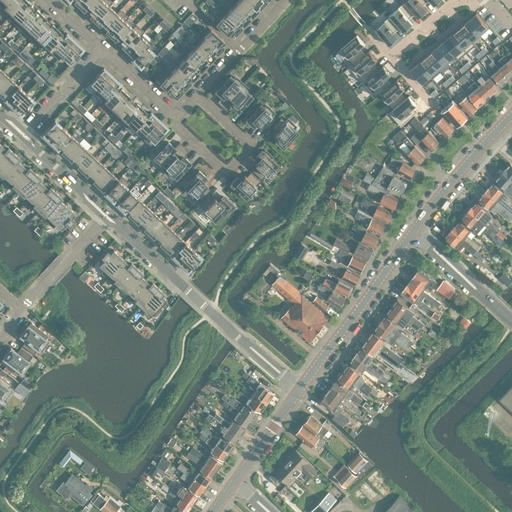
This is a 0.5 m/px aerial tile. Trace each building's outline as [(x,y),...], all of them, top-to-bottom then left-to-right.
[(0,9),(0,10),(9,0),(0,0),(0,4),(2,7),(0,9)] [(9,0),(0,10),(8,17),(24,0),(9,0)] [(24,0),(8,17),(16,25),(32,7),(29,4),(29,3),(26,0),(24,0)] [(84,9),(88,12),(98,0),(84,0),(79,5),(83,10),(84,9)] [(91,16),(95,20),(112,2),(109,0),(98,0),(88,12),(91,15),(91,16)] [(245,0),(230,0),(230,1),(249,19),(247,17),(250,14),(251,16),(257,10),(245,0)] [(245,0),(257,10),(256,9),(258,6),(260,7),(265,1),(263,0),(245,0)] [(403,0),(405,1),(390,14),(404,30),(413,23),(409,18),(415,13),(418,17),(404,0),(403,0)] [(430,0),(404,0),(418,17),(427,9),(423,4),(428,0),(429,0),(434,5),(434,4),(430,0)] [(230,1),(222,10),(240,28),(241,27),(239,26),(242,23),(243,24),(249,19),(230,1)] [(100,23),(104,27),(120,9),(116,13),(109,6),(112,2),(95,20),(99,24),(100,23)] [(16,25),(24,32),(41,14),(36,10),(36,11),(32,7),(16,25)] [(106,31),(111,35),(128,17),(120,9),(104,27),(107,30),(106,31)] [(222,10),(213,19),(230,35),(234,32),(235,33),(240,28),(222,10)] [(476,12),(468,20),(480,34),(489,27),(476,12)] [(24,32),(32,39),(48,22),(44,19),(45,18),(41,14),(24,32)] [(390,15),(375,28),(389,44),(398,36),(394,32),(400,27),(403,31),(404,30),(390,14),(389,14),(390,15)] [(116,38),(119,41),(136,24),(135,24),(132,27),(125,20),(128,17),(111,35),(115,39),(116,38)] [(468,20),(459,27),(475,45),(475,44),(472,41),(480,34),(468,20)] [(32,39),(40,47),(57,28),(52,24),(51,25),(48,22),(32,39)] [(122,46),(126,50),(143,31),(136,24),(119,41),(123,45),(122,46)] [(459,27),(451,34),(467,52),(475,45),(459,27)] [(50,51),(67,33),(66,33),(63,36),(60,33),(61,33),(57,28),(40,47),(43,44),(50,50),(50,51)] [(199,34),(198,35),(217,52),(222,47),(221,46),(224,42),(210,29),(202,38),(199,34)] [(132,59),(132,60),(148,42),(141,35),(144,32),(143,31),(126,50),(131,54),(132,53),(135,56),(132,59)] [(50,51),(58,59),(75,41),(67,33),(50,51)] [(357,34),(337,51),(345,60),(349,57),(354,63),(349,67),(350,67),(370,50),(369,50),(365,53),(360,47),(365,43),(357,34)] [(451,34),(443,41),(458,59),(467,52),(451,34)] [(198,35),(190,44),(209,61),(214,56),(213,54),(215,51),(217,53),(217,52),(198,35)] [(58,59),(62,55),(69,63),(75,57),(76,58),(80,53),(79,53),(83,48),(75,41),(58,59)] [(443,41),(435,48),(447,62),(455,55),(458,59),(443,41)] [(2,42),(0,44),(0,46),(5,51),(8,48),(2,42)] [(148,42),(132,60),(140,67),(154,53),(146,46),(148,43),(148,42)] [(190,44),(182,52),(201,70),(206,64),(205,63),(207,60),(209,61),(190,44)] [(435,48),(426,55),(440,71),(441,71),(439,69),(447,62),(435,48)] [(370,50),(350,67),(363,82),(383,65),(383,64),(378,69),(373,63),(377,59),(370,50)] [(182,52),(174,61),(193,79),(198,73),(196,72),(199,69),(200,70),(201,70),(182,52)] [(504,54),(501,57),(511,68),(511,56),(509,59),(504,54)] [(426,55),(418,62),(433,79),(433,78),(440,71),(426,55)] [(511,68),(501,57),(498,60),(503,65),(499,68),(509,80),(511,77),(511,68)] [(166,70),(184,87),(190,82),(188,81),(191,78),(192,79),(193,79),(174,61),(173,61),(177,65),(169,73),(166,70)] [(492,61),(489,63),(495,71),(491,75),(501,86),(501,87),(509,80),(499,68),(492,61)] [(418,62),(410,69),(424,86),(433,79),(418,62)] [(25,63),(21,67),(25,71),(29,67),(25,63)] [(383,65),(363,82),(363,83),(367,79),(380,94),(397,79),(391,83),(386,78),(391,74),(383,65)] [(95,93),(112,75),(103,68),(100,72),(99,71),(95,75),(96,76),(90,82),(98,89),(95,93)] [(184,87),(166,70),(157,79),(166,87),(165,88),(169,92),(170,91),(176,97),(181,91),(180,89),(183,87),(184,88),(184,87)] [(0,88),(10,78),(2,71),(0,73),(0,88)] [(112,75),(95,93),(103,101),(120,83),(112,75)] [(458,79),(457,79),(461,84),(466,80),(462,75),(458,79)] [(481,75),(478,78),(482,83),(492,94),(500,87),(489,76),(485,80),(481,75)] [(217,102),(221,106),(243,84),(242,83),(235,77),(234,79),(230,76),(224,82),(222,81),(216,87),(218,89),(216,91),(222,96),(217,102)] [(4,99),(5,100),(18,86),(10,78),(0,88),(0,93),(2,95),(3,94),(6,97),(4,99)] [(397,79),(380,94),(381,93),(393,108),(389,112),(409,95),(405,98),(400,92),(405,88),(397,79)] [(474,82),(471,84),(475,89),(485,100),(492,94),(482,83),(478,86),(474,82)] [(120,83),(103,101),(104,100),(111,107),(108,111),(125,93),(121,89),(120,90),(117,87),(120,83)] [(243,84),(221,106),(226,111),(232,105),(238,111),(239,109),(241,110),(247,104),(245,103),(251,96),(248,92),(250,90),(243,84)] [(471,84),(468,87),(472,92),(468,95),(478,107),(485,100),(475,89),(471,84)] [(5,100),(12,107),(26,93),(18,86),(5,100)] [(442,106),(451,98),(445,91),(436,99),(442,106)] [(26,93),(12,107),(21,115),(24,111),(25,112),(29,107),(34,101),(26,93)] [(125,93),(108,111),(116,118),(132,101),(129,98),(129,97),(125,93)] [(261,95),(257,99),(262,103),(266,100),(261,95)] [(409,95),(389,112),(401,126),(416,112),(412,108),(417,104),(409,95)] [(464,98),(458,103),(467,113),(468,114),(469,115),(471,113),(478,107),(467,95),(464,98)] [(132,101),(116,118),(124,126),(141,107),(137,103),(136,104),(132,101)] [(454,102),(444,111),(449,117),(457,125),(467,117),(454,102)] [(260,104),(254,111),(253,109),(247,116),(248,117),(246,119),(253,125),(256,122),(260,127),(262,125),(267,129),(276,119),(271,115),(273,112),(266,106),(264,108),(260,104)] [(141,107),(124,126),(127,123),(135,129),(134,130),(151,112),(148,115),(144,112),(145,112),(141,107)] [(430,111),(420,121),(424,125),(435,115),(430,111)] [(151,112),(134,130),(142,138),(159,120),(151,112)] [(415,116),(410,121),(424,135),(420,139),(431,150),(439,142),(415,116)] [(443,116),(431,127),(436,133),(439,130),(445,136),(454,128),(443,116)] [(274,133),(279,137),(276,140),(283,147),(284,145),(286,146),(292,140),(290,138),(297,132),(293,128),(295,126),(287,119),(286,121),(285,121),(285,122),(280,117),(271,127),(276,131),(274,133)] [(41,134),(50,142),(63,128),(55,120),(49,126),(48,125),(44,129),(45,130),(41,134)] [(159,120),(142,138),(151,145),(159,136),(160,136),(164,132),(163,131),(167,127),(159,120)] [(50,142),(57,149),(71,135),(63,128),(50,142)] [(400,129),(393,136),(399,143),(402,140),(407,136),(400,129)] [(62,151),(67,155),(79,142),(71,135),(57,149),(58,150),(60,147),(63,151),(62,151)] [(407,136),(402,140),(411,149),(415,145),(407,136)] [(72,159),(75,162),(87,150),(79,142),(67,155),(71,159),(72,159)] [(105,146),(104,147),(112,155),(114,152),(117,149),(109,142),(105,146)] [(162,169),(163,169),(184,146),(179,142),(174,147),(168,142),(166,144),(165,143),(159,149),(160,150),(154,157),(158,160),(156,162),(163,169),(162,169)] [(0,167),(13,153),(8,148),(6,150),(1,145),(0,146),(0,167)] [(411,149),(407,153),(417,164),(425,156),(415,145),(411,149)] [(184,146),(163,169),(170,176),(172,174),(176,177),(182,170),(183,172),(189,166),(188,164),(190,162),(184,157),(189,151),(184,146)] [(78,166),(82,170),(95,157),(87,150),(75,162),(79,165),(78,166)] [(252,170),(261,179),(266,175),(277,164),(270,158),(271,156),(265,151),(264,152),(262,150),(255,157),(258,160),(254,164),(256,166),(252,170)] [(5,182),(5,183),(22,164),(17,160),(19,158),(13,153),(0,167),(0,172),(2,175),(0,177),(5,182)] [(394,156),(390,163),(393,165),(395,163),(398,158),(394,156)] [(87,173),(91,177),(102,165),(95,157),(82,170),(87,174),(87,173)] [(145,158),(138,166),(142,170),(149,163),(145,158)] [(398,158),(395,163),(400,166),(397,172),(409,179),(415,169),(403,161),(398,158)] [(511,164),(510,163),(502,171),(511,179),(511,164)] [(13,185),(18,190),(34,173),(29,168),(27,169),(22,164),(5,183),(6,183),(11,187),(13,185)] [(94,181),(98,185),(110,172),(102,165),(91,177),(95,180),(94,181)] [(383,166),(375,177),(371,184),(385,191),(388,193),(391,188),(399,192),(400,191),(402,192),(407,183),(407,182),(394,175),(395,173),(383,166)] [(205,186),(207,184),(202,180),(205,177),(198,170),(197,172),(195,171),(189,177),(191,179),(184,185),(196,196),(196,195),(201,200),(210,190),(205,186)] [(511,179),(502,171),(495,179),(506,189),(510,185),(511,186),(511,179)] [(104,193),(105,194),(121,176),(121,175),(118,179),(110,172),(98,185),(102,189),(103,188),(106,191),(104,193)] [(256,186),(260,181),(250,172),(246,177),(244,175),(240,179),(237,177),(231,183),(233,185),(231,187),(238,193),(239,191),(246,197),(256,186)] [(26,202),(43,184),(38,179),(40,177),(34,173),(18,190),(23,195),(21,197),(26,202)] [(380,202),(393,209),(393,207),(395,207),(396,205),(396,203),(398,198),(385,192),(385,191),(371,184),(375,177),(367,173),(363,179),(370,183),(367,189),(382,197),(380,202)] [(121,176),(105,194),(113,201),(130,183),(121,176)] [(511,206),(505,200),(509,196),(493,182),(485,190),(507,209),(511,213),(511,206)] [(34,205),(39,209),(55,192),(50,187),(48,189),(43,184),(26,202),(27,202),(32,207),(34,205)] [(116,204),(124,212),(138,197),(129,190),(116,204)] [(490,208),(492,205),(509,220),(511,215),(511,213),(507,209),(485,190),(478,198),(490,208)] [(47,222),(64,204),(59,199),(61,197),(55,192),(39,209),(45,214),(42,217),(47,221),(47,222)] [(340,197),(349,202),(352,198),(342,192),(340,197)] [(208,195),(199,204),(203,209),(214,220),(220,213),(224,216),(230,209),(231,210),(234,207),(224,196),(219,201),(214,197),(213,199),(208,195)] [(367,207),(367,206),(371,201),(363,196),(359,202),(367,207)] [(129,214),(133,218),(145,205),(138,197),(124,212),(126,210),(130,213),(129,214)] [(367,206),(375,210),(373,216),(387,223),(392,212),(378,205),(371,201),(367,206)] [(469,209),(489,227),(495,232),(496,233),(499,230),(498,228),(492,223),(488,219),(492,215),(487,211),(476,201),(471,207),(469,209)] [(75,214),(64,204),(47,222),(48,222),(53,227),(55,224),(61,229),(67,223),(69,225),(74,220),(71,218),(75,214)] [(138,221),(142,224),(153,212),(145,205),(133,218),(138,222),(138,221)] [(174,205),(170,211),(173,214),(178,209),(174,205)] [(485,231),(488,227),(489,227),(469,209),(461,218),(477,231),(481,227),(485,231)] [(366,220),(370,222),(367,228),(380,235),(381,233),(382,232),(383,230),(383,229),(385,224),(357,210),(354,216),(363,221),(364,221),(366,220)] [(145,229),(149,233),(161,219),(153,212),(142,224),(145,228),(145,229)] [(161,219),(149,233),(153,237),(154,236),(158,239),(169,227),(161,219)] [(190,220),(185,225),(189,229),(194,224),(190,220)] [(459,220),(452,228),(476,250),(480,246),(467,235),(471,230),(459,220)] [(160,243),(165,247),(177,234),(169,227),(158,239),(161,242),(160,243)] [(361,227),(359,232),(364,235),(361,241),(374,248),(380,237),(361,227)] [(496,233),(489,227),(485,231),(493,237),(496,233)] [(476,250),(452,228),(445,237),(460,250),(464,246),(480,260),(483,256),(479,252),(476,250)] [(499,230),(496,233),(502,239),(506,235),(499,230)] [(311,232),(309,236),(332,249),(334,245),(333,244),(311,232)] [(171,256),(185,242),(177,234),(165,247),(169,251),(170,250),(173,254),(171,256)] [(334,245),(341,248),(347,252),(351,246),(336,237),(333,244),(334,245)] [(171,256),(179,263),(193,249),(185,242),(171,256)] [(354,253),(367,260),(369,255),(371,255),(372,252),(371,251),(372,249),(359,242),(354,253)] [(301,243),(294,254),(302,259),(309,247),(301,243)] [(366,262),(366,261),(347,252),(341,248),(339,252),(338,253),(338,254),(345,257),(342,263),(348,265),(360,272),(361,270),(363,270),(364,268),(364,266),(364,264),(365,262),(366,262)] [(193,249),(179,263),(188,271),(191,267),(192,268),(196,263),(195,263),(201,257),(193,249)] [(107,277),(107,278),(124,260),(113,250),(109,254),(107,251),(103,256),(105,258),(99,265),(104,270),(102,273),(107,277)] [(329,264),(338,269),(341,264),(332,259),(329,264)] [(115,280),(120,285),(136,268),(131,263),(129,265),(124,260),(107,278),(112,283),(115,280)] [(347,267),(345,272),(341,278),(355,285),(360,274),(347,267)] [(128,297),(145,279),(140,274),(141,273),(136,268),(120,285),(125,290),(123,292),(128,297)] [(413,277),(426,286),(431,290),(437,282),(419,268),(413,277)] [(306,271),(303,276),(309,279),(312,274),(306,271)] [(508,286),(511,281),(511,279),(504,272),(499,278),(508,286)] [(292,299),(295,302),(291,307),(290,306),(281,317),(310,341),(324,325),(323,324),(329,317),(302,294),(301,294),(298,291),(299,290),(280,274),(272,284),(291,300),(292,299)] [(413,277),(407,284),(424,297),(438,307),(441,303),(423,290),(426,286),(413,277)] [(323,283),(334,288),(336,284),(325,278),(323,283)] [(136,300),(141,305),(157,287),(152,283),(150,284),(145,279),(128,297),(128,298),(133,302),(136,300)] [(336,284),(334,288),(347,295),(349,291),(351,291),(352,288),(352,287),(352,286),(339,279),(336,284)] [(439,287),(442,289),(440,291),(448,297),(454,289),(443,280),(439,287)] [(318,288),(330,294),(326,300),(339,307),(340,306),(342,306),(343,303),(343,302),(345,298),(321,283),(318,288)] [(424,297),(407,284),(402,292),(427,310),(430,306),(422,300),(424,297)] [(157,287),(141,305),(146,310),(144,312),(149,317),(153,314),(155,315),(160,309),(159,307),(166,299),(161,294),(162,292),(157,287)] [(450,297),(454,299),(459,291),(456,289),(450,297)] [(315,303),(325,311),(329,306),(319,298),(315,303)] [(392,306),(415,323),(419,327),(421,328),(424,324),(412,315),(415,311),(397,298),(392,306)] [(386,313),(399,322),(404,326),(407,322),(417,330),(419,327),(415,323),(392,306),(386,313)] [(385,314),(380,322),(411,345),(413,341),(409,338),(410,338),(400,331),(403,328),(385,314)] [(464,316),(458,322),(465,328),(471,322),(464,316)] [(20,335),(26,340),(22,345),(34,354),(38,349),(41,351),(49,341),(45,338),(48,335),(30,322),(28,325),(20,335)] [(411,345),(380,322),(374,329),(392,342),(394,339),(404,346),(408,349),(411,345)] [(373,331),(367,338),(400,363),(404,358),(383,343),(386,340),(373,331)] [(400,363),(367,338),(362,346),(375,355),(377,351),(397,367),(400,363)] [(1,361),(18,374),(20,371),(21,371),(29,361),(28,361),(32,356),(20,347),(17,352),(11,348),(3,358),(1,361)] [(361,347),(355,355),(382,374),(389,380),(388,379),(390,376),(384,371),(384,370),(371,360),(373,357),(361,347)] [(382,374),(355,355),(350,362),(362,371),(365,368),(379,378),(387,384),(389,380),(382,374)] [(343,371),(374,394),(376,395),(378,392),(365,382),(361,374),(361,373),(349,364),(348,365),(346,364),(344,367),(345,368),(343,371)] [(343,371),(341,374),(339,373),(337,376),(338,377),(337,378),(357,393),(360,389),(371,398),(374,394),(343,371)] [(246,381),(256,388),(259,383),(256,381),(257,380),(250,375),(247,379),(246,381)] [(0,398),(4,400),(12,390),(8,387),(11,384),(0,376),(0,398)] [(30,388),(33,383),(24,378),(21,383),(30,388)] [(336,380),(331,387),(348,400),(351,397),(359,403),(362,399),(336,380)] [(18,383),(14,388),(24,396),(28,390),(18,383)] [(256,388),(252,393),(267,402),(273,393),(259,383),(256,388)] [(511,385),(500,399),(511,410),(511,385)] [(331,387),(325,395),(338,404),(340,401),(356,412),(359,408),(348,400),(331,387)] [(238,396),(246,402),(249,398),(241,392),(238,396)] [(249,398),(246,402),(260,412),(267,402),(252,393),(249,398)] [(230,398),(229,398),(223,394),(221,398),(224,400),(251,419),(253,416),(254,417),(256,413),(255,413),(256,412),(244,403),(243,404),(234,398),(230,398)] [(338,404),(325,395),(320,402),(336,414),(332,418),(343,426),(343,428),(346,430),(349,426),(345,423),(349,418),(341,412),(344,408),(338,404)] [(251,419),(224,400),(222,404),(236,414),(233,418),(246,426),(247,425),(247,426),(250,422),(249,422),(251,419)] [(216,413),(213,417),(239,436),(241,433),(242,433),(245,430),(244,429),(245,428),(232,419),(229,423),(222,417),(216,413)] [(307,420),(303,424),(321,439),(329,429),(322,424),(311,414),(310,416),(308,416),(307,418),(307,420)] [(239,436),(213,417),(210,415),(207,419),(216,425),(217,425),(224,430),(221,434),(234,443),(235,442),(236,442),(238,439),(238,438),(239,436)] [(321,439),(303,424),(300,428),(298,429),(297,431),(296,432),(295,433),(312,447),(316,441),(322,447),(325,442),(321,439)] [(202,428),(200,432),(201,433),(207,437),(210,434),(202,428)] [(201,433),(198,437),(204,441),(207,437),(201,433)] [(207,437),(228,452),(230,449),(230,450),(233,446),(232,446),(233,445),(220,436),(218,439),(210,434),(207,437)] [(207,437),(204,441),(212,447),(210,450),(223,459),(223,458),(224,459),(227,455),(226,455),(228,452),(207,437)] [(171,438),(167,443),(171,446),(175,441),(171,438)] [(192,446),(189,451),(216,470),(222,462),(210,454),(207,457),(200,452),(200,451),(192,446)] [(165,448),(160,455),(165,459),(170,452),(165,448)] [(276,472),(288,484),(302,469),(311,477),(317,470),(308,462),(309,462),(295,449),(281,464),(282,465),(276,472)] [(58,463),(63,467),(71,457),(78,464),(82,460),(69,450),(58,463)] [(216,470),(189,451),(186,455),(193,461),(194,460),(202,465),(199,469),(211,478),(216,470)] [(347,463),(356,472),(368,460),(359,451),(347,463)] [(80,467),(90,475),(92,472),(91,470),(93,468),(84,461),(80,467)] [(176,466),(184,472),(188,467),(180,461),(176,466)] [(148,472),(153,476),(159,468),(154,464),(148,472)] [(346,487),(357,475),(348,467),(337,479),(346,487)] [(184,473),(205,487),(210,479),(198,471),(196,474),(187,468),(184,473)] [(205,487),(184,473),(182,477),(190,482),(187,486),(199,495),(205,487)] [(83,487),(74,479),(68,485),(65,482),(63,482),(58,488),(58,490),(67,498),(70,494),(83,505),(92,495),(87,490),(89,488),(85,485),(83,487)] [(160,487),(167,492),(169,488),(163,484),(160,487)] [(173,485),(171,489),(192,504),(198,496),(186,488),(183,492),(173,485)] [(192,504),(171,489),(168,493),(178,499),(175,503),(187,511),(192,504)] [(91,500),(104,511),(115,511),(118,510),(120,506),(109,497),(107,500),(98,492),(91,500)] [(329,492),(309,511),(324,511),(336,499),(329,492)] [(156,504),(160,507),(167,511),(183,511),(174,505),(171,509),(162,503),(150,494),(147,498),(156,504)] [(409,511),(397,500),(385,511),(409,511)]
